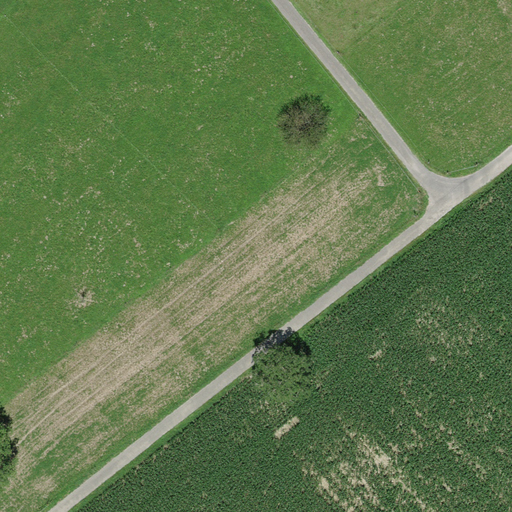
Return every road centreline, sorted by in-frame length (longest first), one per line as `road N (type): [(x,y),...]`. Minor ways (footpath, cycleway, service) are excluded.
road 1 (track): [(511,148),(60,511)]
road 2 (track): [(280,0),(444,202)]
